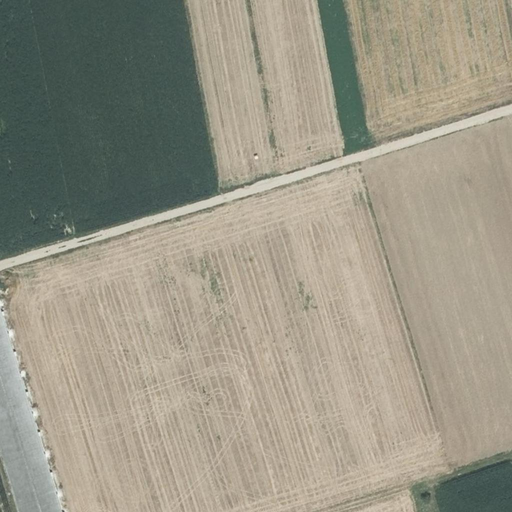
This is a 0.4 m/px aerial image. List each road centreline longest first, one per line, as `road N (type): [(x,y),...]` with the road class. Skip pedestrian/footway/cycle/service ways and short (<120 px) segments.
road 1 (track): [(0,266),(511,111)]
road 2 (track): [(321,511),(511,454)]
